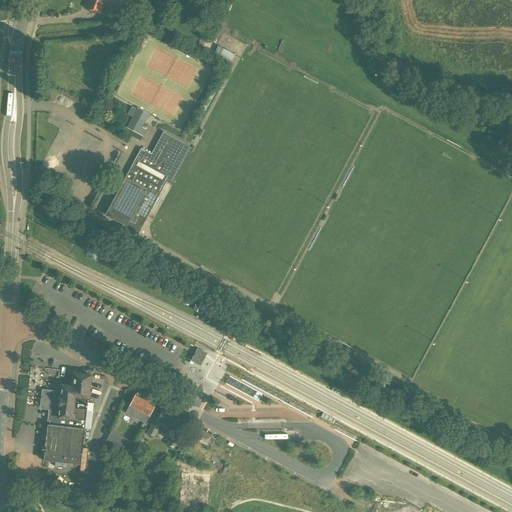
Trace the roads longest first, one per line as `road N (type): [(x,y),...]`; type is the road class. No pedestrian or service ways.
road 1 (residential): [(325,482),(121,373)]
road 2 (residential): [(86,511),(97,433),(121,373)]
road 3 (residential): [(121,373),(47,334),(7,326)]
